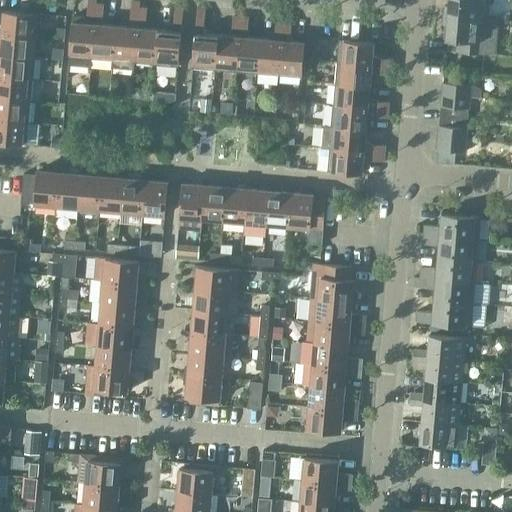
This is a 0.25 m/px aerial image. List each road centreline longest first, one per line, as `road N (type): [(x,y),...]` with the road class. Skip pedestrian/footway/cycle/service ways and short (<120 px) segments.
road 1 (residential): [(379,472),(405,186)]
road 2 (residential): [(405,186),(418,0)]
road 3 (residential): [(511,483),(379,472)]
